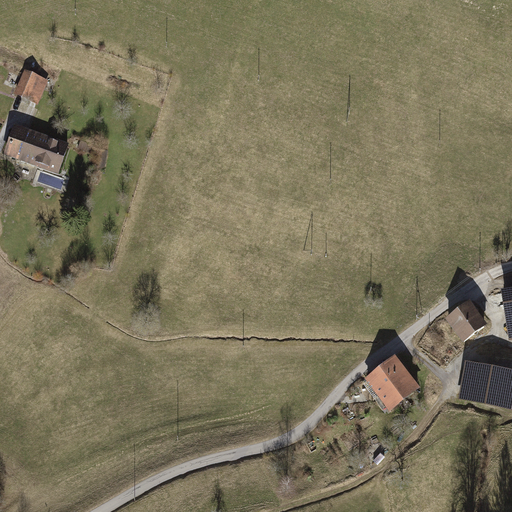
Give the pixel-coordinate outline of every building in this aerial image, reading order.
[(26,71),(14,96),(37,107),(49,82),(26,71)] [(18,126),(7,156),(59,174),(70,145),(18,126)] [(107,175),(110,163),(97,159),(93,171),(107,175)] [(472,303),(448,321),(464,344),(489,326),(472,303)] [(396,357),(366,381),(391,413),(421,389),(396,357)] [(511,401),(511,373),(468,364),(460,401),(510,412),(511,401)] [(375,456),(380,460),(388,452),(383,448),(375,456)]
